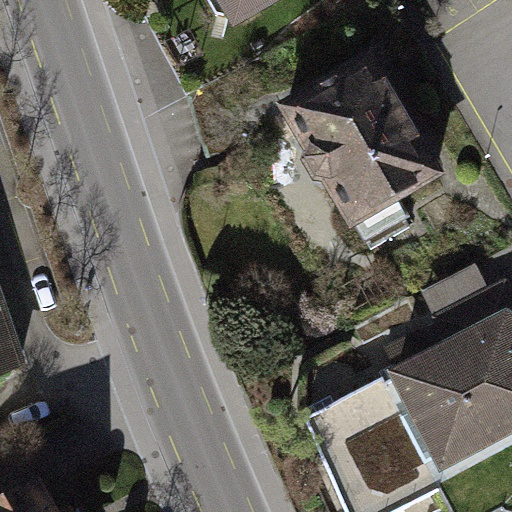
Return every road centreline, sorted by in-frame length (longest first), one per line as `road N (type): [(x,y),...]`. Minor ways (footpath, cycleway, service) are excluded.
road 1 (secondary): [(55,0),(167,360),(235,511)]
road 2 (residential): [(511,156),(449,51)]
